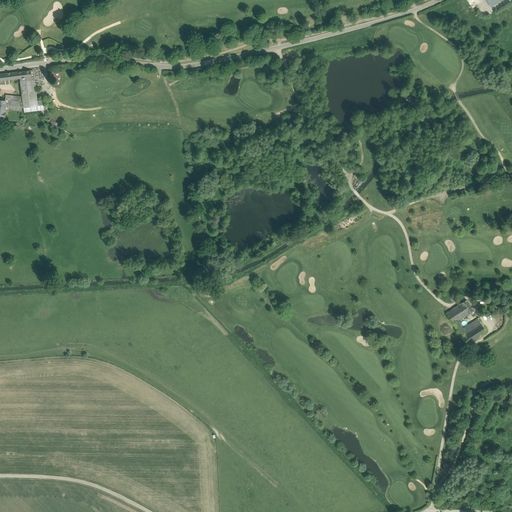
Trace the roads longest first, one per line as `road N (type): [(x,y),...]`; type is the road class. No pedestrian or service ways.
road 1 (unclassified): [(437,0),(198,64),(92,58),(0,68)]
road 2 (track): [(148,511),(80,479),(0,476)]
